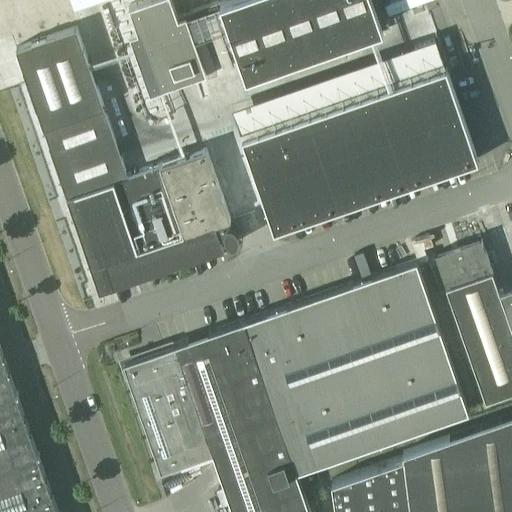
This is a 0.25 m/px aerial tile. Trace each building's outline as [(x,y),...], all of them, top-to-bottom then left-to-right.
[(68,0),(0,0),(17,46),(68,195),(100,288),(134,276),(191,257),(218,248),(224,245),(221,235),(225,233),(226,235),(227,237),(227,238),(228,240),(230,241),(231,242),(233,242),(234,242),(236,242),(237,241),(238,239),(239,237),(239,236),(240,234),(239,233),(239,231),(239,230),(238,228),(238,227),(237,226),(236,225),(235,224),(234,223),(233,222),(231,222),(229,217),(231,216),(231,215),(231,214),(207,145),(143,167),(128,172),(77,25),(68,0)] [(199,73),(173,0),(139,0),(130,4),(159,87),(199,73)] [(221,0),(247,73),(384,25),(374,0),(221,0)] [(249,153),(249,154),(266,203),(266,204),(275,228),(292,223),(325,211),(330,210),(372,195),(377,193),(423,178),(428,176),(462,164),(466,163),(479,158),(448,68),(447,65),(446,65),(444,66),(435,38),(415,45),(425,73),(259,130),(249,153)] [(438,254),(438,253),(436,253),(487,398),(511,389),(511,285),(500,289),(482,238),(480,238),(481,239),(438,254)] [(147,349),(145,353),(125,360),(162,467),(213,450),(234,511),(311,511),(297,470),(469,410),(417,259),(160,348),(156,346),(147,349)] [(0,511),(60,511),(0,340),(0,511)] [(511,511),(511,409),(404,450),(404,454),(332,478),(336,511),(511,511)]
